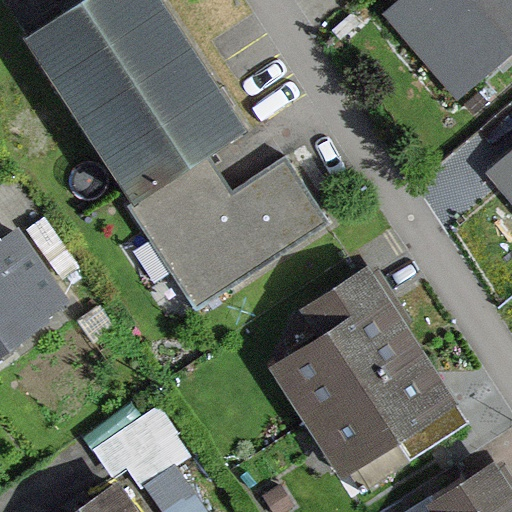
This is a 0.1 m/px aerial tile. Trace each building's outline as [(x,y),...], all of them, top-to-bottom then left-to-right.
[(185,168),(241,130),(155,0),(78,0),(21,37),(128,204),(134,200),(200,302),(190,308),(192,311),(325,225),(281,157),(210,205),(185,168)] [(511,47),(511,0),(399,0),(384,13),(416,51),(436,34),(474,80),(511,47)] [(511,151),(488,172),(511,200),(511,151)] [(57,304),(10,236),(0,242),(0,348),(35,324),(33,320),(57,304)] [(291,360),(323,409),(408,354),(360,278),(308,312),(325,338),(291,360)] [(357,494),(458,429),(408,354),(323,409),(353,455),(338,465),(357,494)] [(198,511),(169,468),(143,486),(160,511),(198,511)] [(510,511),(486,474),(434,507),(437,511),(510,511)] [(126,511),(120,503),(110,488),(87,504),(79,493),(60,507),(63,511),(126,511)]
